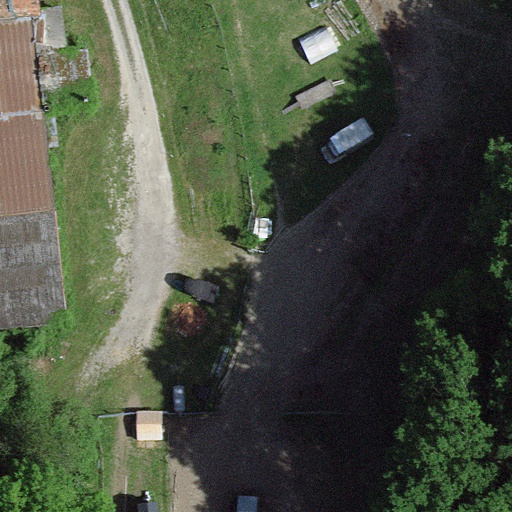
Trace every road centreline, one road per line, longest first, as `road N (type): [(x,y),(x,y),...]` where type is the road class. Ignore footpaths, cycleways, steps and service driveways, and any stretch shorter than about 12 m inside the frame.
road 1 (track): [(119,0),(157,135),(158,241),(143,303),(93,391)]
road 2 (track): [(55,511),(93,391)]
